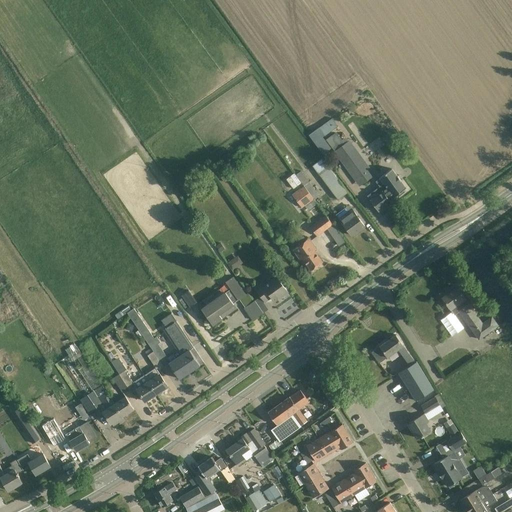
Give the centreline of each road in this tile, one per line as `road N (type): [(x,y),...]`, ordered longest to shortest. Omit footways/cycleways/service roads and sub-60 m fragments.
road 1 (residential): [(2,511),(109,456),(305,316)]
road 2 (residential): [(428,511),(320,336)]
road 3 (secondary): [(366,293),(511,191)]
road 4 (residential): [(305,316),(438,221)]
